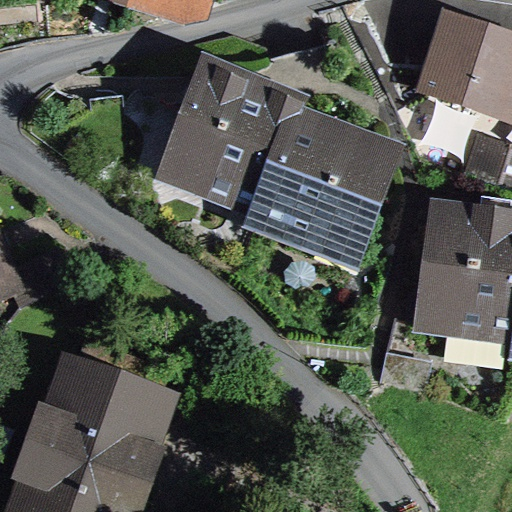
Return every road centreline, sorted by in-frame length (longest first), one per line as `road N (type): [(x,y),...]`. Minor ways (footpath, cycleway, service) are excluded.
road 1 (residential): [(0,145),(218,298),(325,397),(403,511)]
road 2 (residential): [(0,75),(298,0)]
